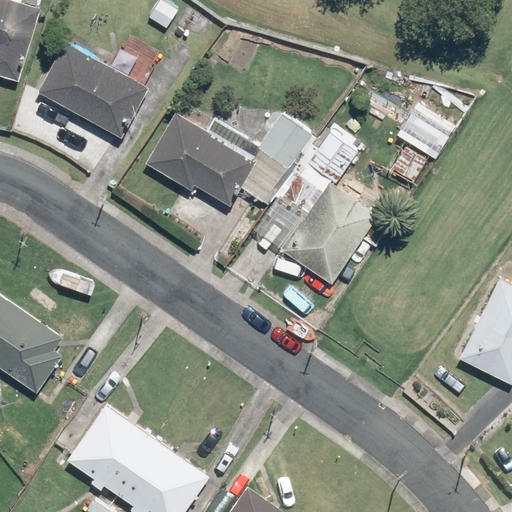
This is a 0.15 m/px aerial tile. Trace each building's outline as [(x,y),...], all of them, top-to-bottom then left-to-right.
[(42,3),(32,0),(0,0),(0,69),(20,76),(42,3)] [(169,0),(157,0),(150,13),(168,24),(179,6),(169,0)] [(39,87),(123,132),(150,82),(146,80),(156,61),(154,60),(159,51),(129,35),(124,44),(121,42),(111,61),(67,37),(39,87)] [(393,164),(415,176),(428,154),(426,153),(448,114),(433,106),(431,109),(426,106),(405,141),(406,142),(393,164)] [(208,126),(177,107),(147,158),(193,185),(196,180),(232,201),(243,182),(264,197),(314,130),(284,108),(260,140),(215,114),(208,126)] [(358,146),(331,128),(310,159),(336,177),(358,146)] [(283,190),(258,226),(333,278),(381,211),(331,176),(309,208),(304,205),(320,183),(302,170),(287,192),(283,190)] [(511,277),(502,272),(460,354),(511,379),(511,277)] [(0,287),(0,360),(38,387),(64,350),(56,344),(64,332),(0,287)] [(182,511),(211,471),(108,400),(70,455),(152,511),(182,511)] [(271,511),(245,494),(231,511),(271,511)]
